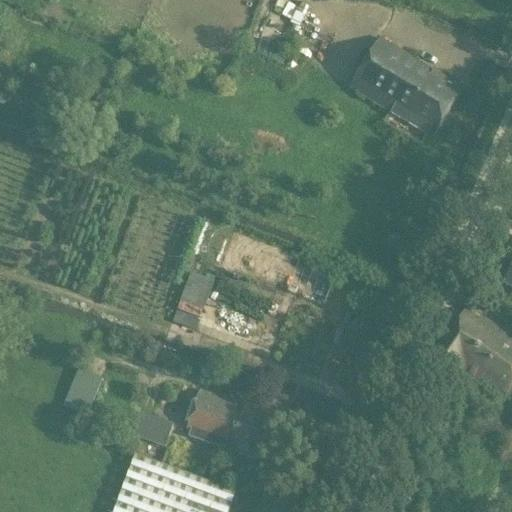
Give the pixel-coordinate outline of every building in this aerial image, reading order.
[(433,139),(462,90),(380,40),(350,89),(433,139)] [(218,270),(324,301),(335,264),(229,232),(218,270)] [(203,311),(214,283),(191,274),(180,303),(203,311)] [(200,320),(203,311),(180,303),(177,312),(200,320)] [(511,340),(467,310),(430,363),(456,382),(463,372),(504,399),(511,387),(511,340)] [(353,329),(357,317),(346,313),(342,325),(353,329)] [(102,379),(79,369),(63,405),(87,415),(102,379)] [(229,451),(242,406),(199,391),(185,436),(229,451)] [(259,460),(274,417),(242,406),(229,451),(230,452),(230,450),(259,460)] [(165,448),(173,424),(152,417),(144,440),(165,448)] [(418,448),(436,451),(438,441),(420,438),(418,448)] [(231,511),(239,491),(140,455),(119,511),(231,511)]
